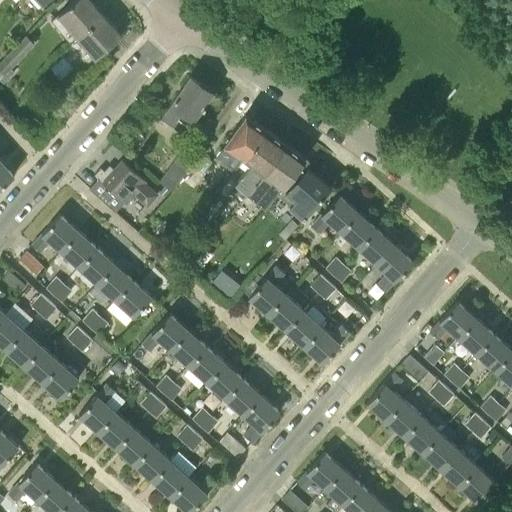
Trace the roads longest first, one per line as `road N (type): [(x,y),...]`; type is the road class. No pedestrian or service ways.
road 1 (residential): [(229,511),(479,224)]
road 2 (residential): [(479,224),(181,20)]
road 3 (residential): [(0,224),(181,20)]
